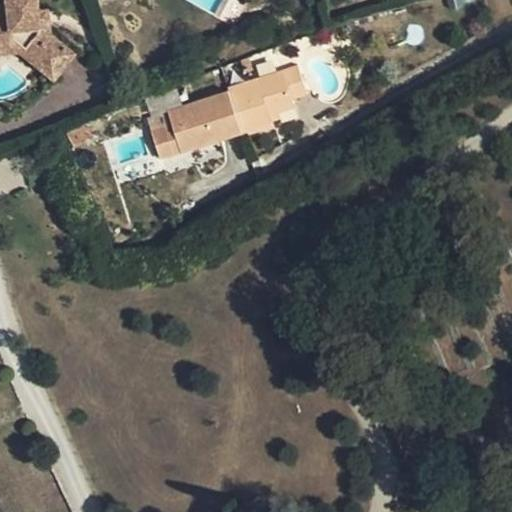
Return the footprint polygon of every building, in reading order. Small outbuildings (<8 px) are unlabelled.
[(38,17),(35,0),(7,0),(8,2),(0,2),(0,30),(13,29),(39,49),(54,29),(45,22),(38,17)] [(42,0),(35,0),(38,17),(45,22),(42,0)] [(71,42),(54,29),(39,49),(13,29),(0,30),(0,43),(18,42),(51,68),(71,42)] [(273,123),(271,120),(269,112),(279,108),(295,103),(294,98),(307,94),(298,65),(228,88),(229,89),(242,129),(243,133),(273,123)] [(161,155),(242,129),(229,89),(169,109),(170,112),(148,118),(161,155)] [(282,117),(279,108),(269,112),(271,120),(282,117)]
